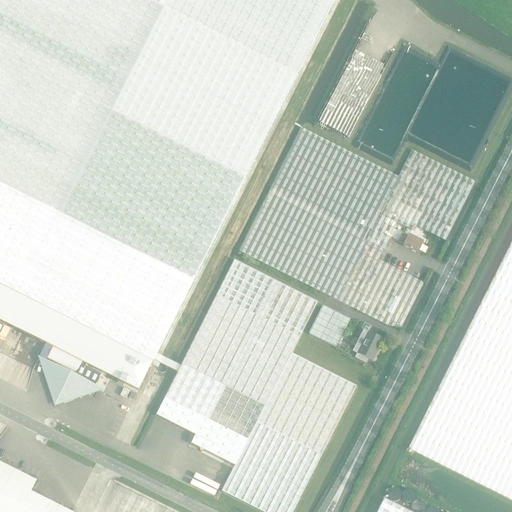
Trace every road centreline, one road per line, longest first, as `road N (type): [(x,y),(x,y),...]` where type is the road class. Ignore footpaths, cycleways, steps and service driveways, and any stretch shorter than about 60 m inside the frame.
road 1 (tertiary): [(357,459),(511,150)]
road 2 (unclassified): [(204,511),(0,407)]
